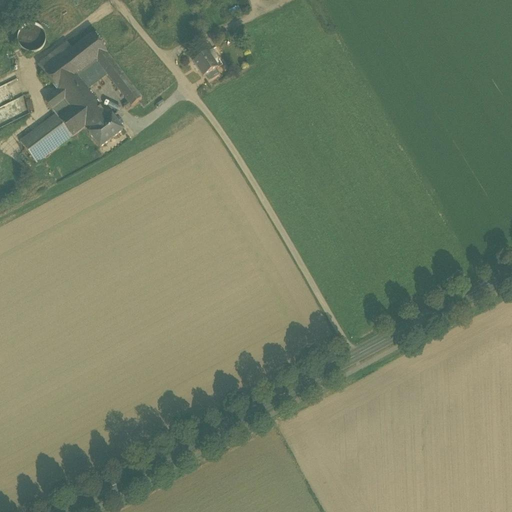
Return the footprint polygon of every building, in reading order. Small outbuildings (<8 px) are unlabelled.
[(37,26),(32,25),(28,25),(24,27),(20,30),(18,34),(17,38),(17,43),(19,47),(22,50),(25,53),(30,54),(35,53),(39,51),(43,48),(45,43),(45,38),(44,33),(41,29),(37,26)] [(92,36),(42,73),(57,93),(58,93),(76,79),(107,56),(92,36)] [(218,70),(209,55),(195,64),(204,78),(206,77),(216,71),(218,70)] [(216,71),(206,77),(210,83),(220,77),(216,71)] [(104,114),(76,79),(58,93),(57,93),(44,103),(54,116),(71,138),(84,128),(104,114)] [(0,127),(37,112),(30,95),(25,96),(19,82),(0,89),(0,127)] [(104,114),(84,128),(89,134),(88,135),(99,149),(122,132),(111,118),(108,120),(104,114)] [(54,116),(19,143),(36,165),(71,138),(54,116)]
